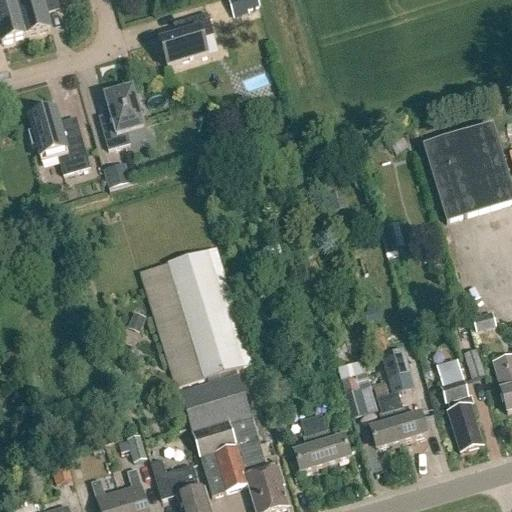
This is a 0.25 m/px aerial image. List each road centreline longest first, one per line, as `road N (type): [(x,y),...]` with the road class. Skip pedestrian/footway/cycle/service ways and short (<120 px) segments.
road 1 (residential): [(104,0),(112,23),(109,46),(97,59),(0,87)]
road 2 (tertiary): [(391,511),(511,475)]
